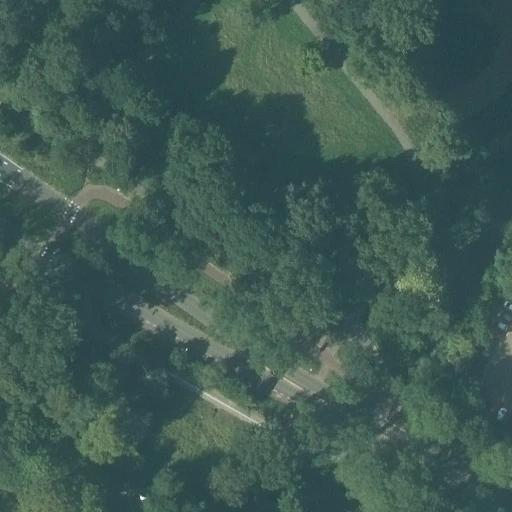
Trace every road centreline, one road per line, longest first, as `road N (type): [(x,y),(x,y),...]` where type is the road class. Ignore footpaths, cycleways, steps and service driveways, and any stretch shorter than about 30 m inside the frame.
road 1 (tertiary): [(264,369),(71,215),(0,172)]
road 2 (tertiary): [(0,229),(264,369)]
road 3 (tertiary): [(511,509),(264,369)]
